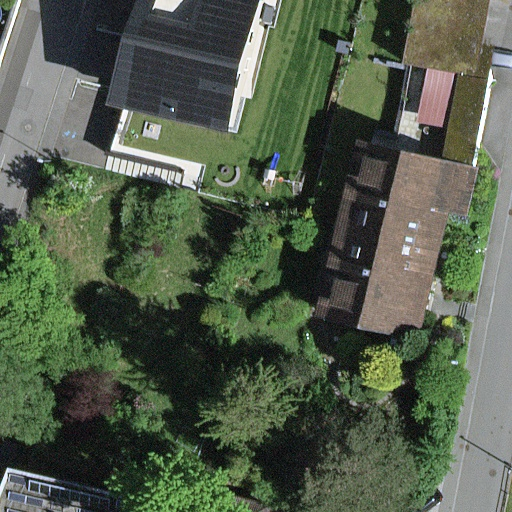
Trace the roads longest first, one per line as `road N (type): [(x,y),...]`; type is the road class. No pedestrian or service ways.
road 1 (residential): [(0,205),(65,0)]
road 2 (residential): [(511,345),(480,511)]
